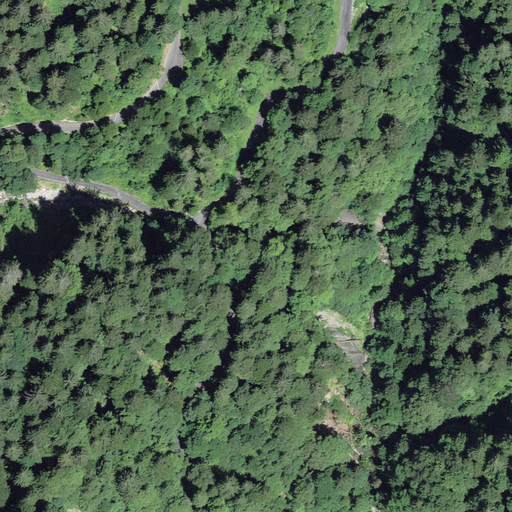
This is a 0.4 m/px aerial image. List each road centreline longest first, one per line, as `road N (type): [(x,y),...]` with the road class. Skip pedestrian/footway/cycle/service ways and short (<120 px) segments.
road 1 (unclassified): [(348,0),(342,46),(321,92),(271,103),(234,191),(195,222),(200,239),(229,265),(234,299),(227,353),(200,381),(184,419),(183,511)]
road 2 (track): [(0,133),(94,128),(144,104),(168,72),(179,0)]
road 3 (track): [(195,222),(93,185),(0,166)]
